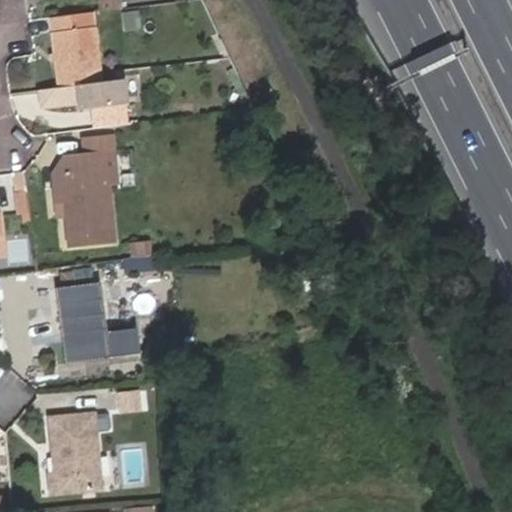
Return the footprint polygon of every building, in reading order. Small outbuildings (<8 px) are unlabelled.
[(51,53),(52,61),(56,88),(97,82),(90,27),(49,32),(51,53)] [(113,182),(108,135),(79,139),(81,155),(92,154),(93,167),(49,172),(52,195),(60,194),(61,201),(65,245),(109,240),(103,183),(113,182)] [(92,154),(81,155),(58,157),(49,172),(93,167),(92,154)] [(12,175),(12,208),(25,208),(25,175),(12,175)] [(55,304),(62,362),(107,356),(96,282),(49,290),(51,304),(55,304)] [(47,420),(54,477),(48,477),(50,495),(99,488),(90,413),(47,420)]
